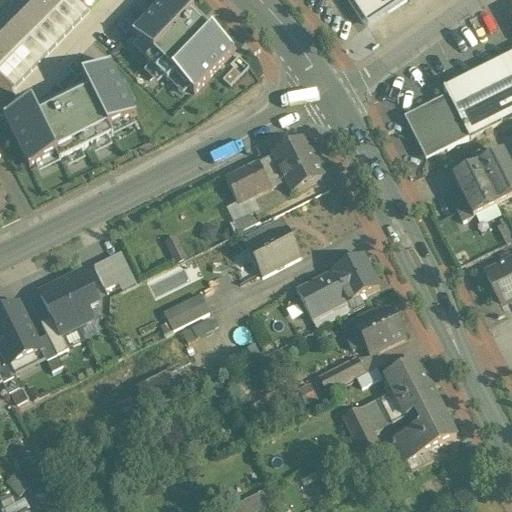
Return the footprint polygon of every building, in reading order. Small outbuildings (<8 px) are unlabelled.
[(21,0),(0,21),(0,64),(1,66),(67,0),(21,0)] [(168,0),(133,37),(153,57),(147,64),(168,84),(174,77),(195,97),(235,55),(213,34),(210,37),(192,19),(195,16),(178,0),(168,0)] [(349,0),(368,28),(410,0),(349,0)] [(511,57),(444,92),(448,99),(469,142),(511,119),(511,57)] [(4,119),(4,120),(30,171),(57,158),(60,165),(114,138),(110,131),(137,118),(111,66),(83,80),(87,88),(37,113),(33,105),(21,110),(4,119)] [(469,142),(448,99),(405,121),(426,163),(469,142)] [(305,141),(272,157),(273,160),(285,185),(291,197),(324,180),(305,141)] [(511,173),(503,155),(478,168),(498,207),(511,200),(511,173)] [(273,160),(259,167),(271,192),(285,185),(273,160)] [(258,164),(225,180),(239,208),(271,192),(259,167),(258,164)] [(478,168),(454,181),(462,198),(473,220),(498,207),(478,168)] [(462,198),(451,203),(462,225),(473,220),(462,198)] [(280,234),(276,227),(259,235),(263,242),(254,247),(259,257),(252,261),(263,281),(302,261),(286,231),(280,234)] [(179,237),(167,243),(178,266),(190,260),(179,237)] [(106,292),(122,286),(125,292),(139,286),(126,254),(95,267),(106,292)] [(511,261),(509,255),(500,259),(504,266),(486,275),(500,304),(511,298),(511,261)] [(364,259),(332,275),(333,276),(348,307),(349,307),(380,291),(364,259)] [(148,281),(155,297),(188,283),(181,266),(148,281)] [(84,272),(38,295),(61,340),(96,323),(91,314),(102,309),(84,272)] [(333,276),(298,294),(313,325),(348,307),(333,276)] [(201,298),(165,316),(174,334),(210,317),(201,298)] [(42,353),(18,306),(0,315),(0,350),(9,369),(42,353)] [(377,319),(374,314),(352,325),(370,361),(406,343),(391,312),(377,319)] [(255,319),(240,326),(258,363),(274,355),(255,319)] [(188,346),(218,331),(212,320),(183,335),(188,346)] [(180,341),(126,368),(149,415),(150,416),(204,390),(180,341)] [(358,362),(319,382),(326,396),(365,376),(358,362)] [(418,363),(386,380),(396,401),(407,421),(439,405),(418,363)] [(126,368),(29,416),(41,440),(36,443),(47,465),(149,415),(126,368)] [(377,371),(357,382),(362,392),(383,382),(377,371)] [(310,390),(300,396),(305,406),(315,401),(310,390)] [(383,407),(382,408),(387,417),(393,428),(407,421),(396,401),(383,407)] [(381,402),(372,407),(379,422),(387,417),(382,408),(383,407),(381,402)] [(372,407),(343,421),(356,447),(374,438),(393,428),(387,417),(379,422),(372,407)] [(443,416),(403,437),(416,461),(456,440),(444,415),(443,416)] [(374,438),(356,447),(361,458),(379,449),(374,438)]
